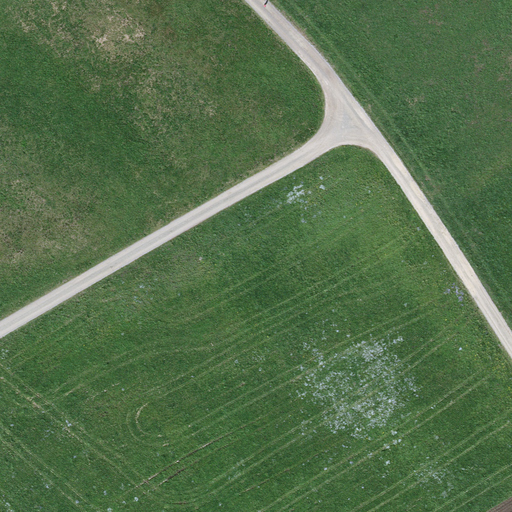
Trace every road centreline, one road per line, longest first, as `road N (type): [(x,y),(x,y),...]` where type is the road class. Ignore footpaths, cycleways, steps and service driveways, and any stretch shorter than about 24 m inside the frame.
road 1 (track): [(254,0),(360,117),(511,349)]
road 2 (track): [(0,333),(360,117)]
